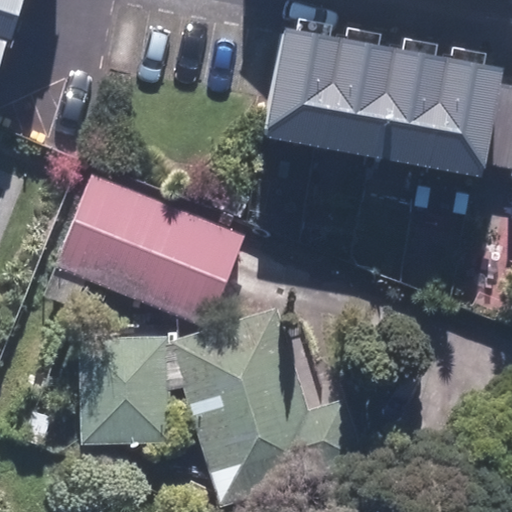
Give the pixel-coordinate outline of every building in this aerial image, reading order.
[(0,0),(0,35),(9,38),(12,39),(24,0),(0,0)] [(344,40),(284,29),(263,137),(323,148),(344,40)] [(0,67),(9,38),(0,35),(0,67)] [(394,49),(344,40),(323,148),(373,158),(394,49)] [(447,59),(394,49),(373,158),(426,168),(447,59)] [(503,70),(447,59),(426,168),(482,179),(503,70)] [(241,237),(90,176),(54,266),(204,327),(241,237)] [(276,306),(173,336),(224,507),(373,464),(354,399),(308,412),(276,306)] [(163,335),(79,336),(81,444),(165,443),(163,335)]
